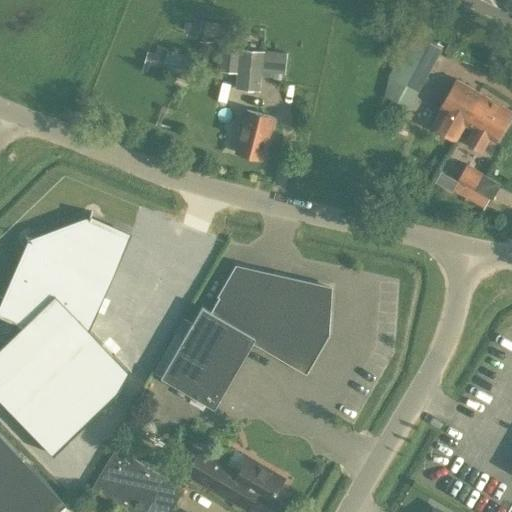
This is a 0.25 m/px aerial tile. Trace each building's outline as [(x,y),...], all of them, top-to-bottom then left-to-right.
[(388,74),(385,87),(384,94),(399,103),(408,87),(417,92),(441,49),(419,36),(408,54),(402,50),(388,74)] [(463,62),(476,65),(480,59),(448,43),(444,51),(453,56),(463,62)] [(149,64),(182,71),(186,51),(153,44),(149,64)] [(287,52),(221,46),(219,70),(236,72),(235,88),(260,90),(261,71),(285,73),(287,52)] [(456,139),(465,124),(475,106),(472,104),(479,92),(457,79),(439,109),(441,110),(432,125),(456,139)] [(465,124),(471,127),(464,141),(482,152),(490,138),(495,141),(511,111),(479,92),(472,104),(475,106),(465,124)] [(247,109),(236,152),(263,159),(274,116),(247,109)] [(458,180),(457,181),(470,189),(471,188),(473,189),(482,172),(466,163),(457,179),(458,180)] [(470,189),(457,181),(453,189),(466,197),(470,189)] [(92,210),(89,217),(32,239),(25,236),(25,237),(32,240),(7,296),(27,305),(19,324),(23,325),(0,347),(0,398),(14,413),(95,334),(85,324),(95,314),(130,235),(90,218),(93,211),(92,210)] [(209,309),(202,305),(161,376),(214,407),(253,341),(307,373),(329,333),(332,285),(236,263),(209,309)] [(0,511),(72,511),(73,510),(67,508),(68,504),(67,503),(64,505),(0,437),(0,511)] [(169,511),(184,488),(115,447),(91,488),(130,511),(169,511)] [(186,473),(212,488),(226,465),(199,450),(186,473)] [(226,465),(212,488),(247,509),(255,496),(269,504),(284,478),(248,456),(238,472),(226,465)]
